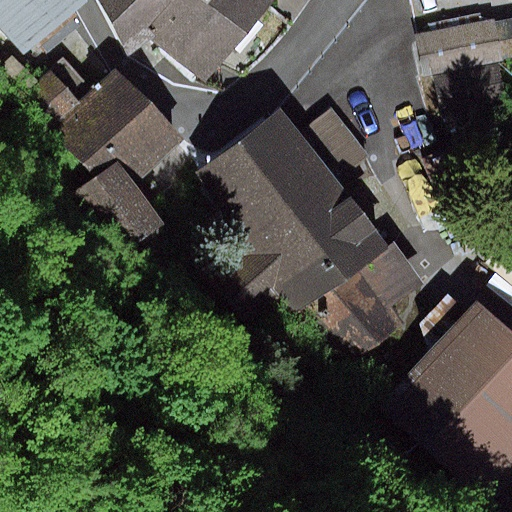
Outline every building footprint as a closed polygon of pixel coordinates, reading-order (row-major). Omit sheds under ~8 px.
[(0,0),(0,30),(26,55),(79,5),(75,0),(0,0)] [(105,0),(125,36),(151,25),(213,78),(272,0),(105,0)] [(511,29),(426,40),(434,101),(511,90),(511,29)] [(169,223),(141,182),(190,133),(115,62),(87,94),(57,62),(18,101),(40,138),(58,124),(102,170),(73,193),(118,253),(169,223)] [(431,302),(289,124),(210,186),(352,365),(431,302)] [(511,330),(475,298),(385,402),(499,500),(511,485),(511,330)]
